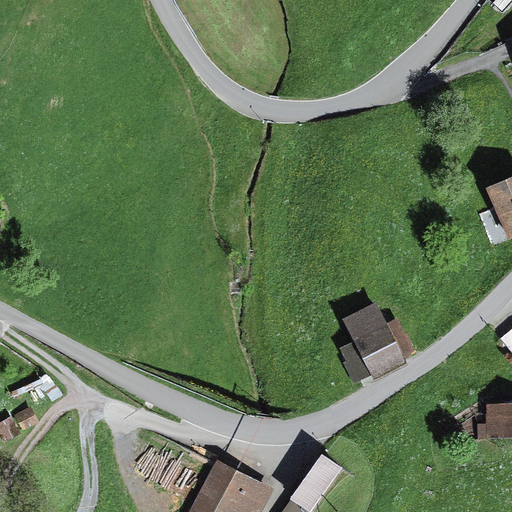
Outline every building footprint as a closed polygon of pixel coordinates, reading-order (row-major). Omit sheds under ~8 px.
[(511,177),(487,188),(508,236),(511,234),(511,177)] [(340,347),(357,379),(406,353),(390,321),(382,325),(372,305),(344,320),(354,340),(340,347)] [(511,401),(485,402),(486,437),(511,436),(511,401)] [(315,508),(347,464),(327,449),(294,493),(315,508)] [(256,511),(268,490),(217,465),(193,511),(256,511)] [(309,511),(311,510),(292,499),(283,511),(309,511)]
